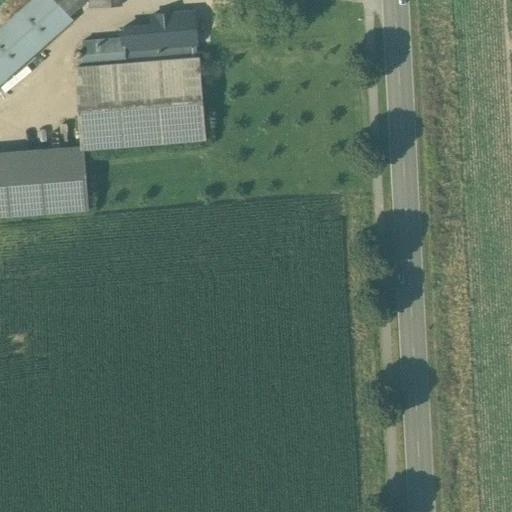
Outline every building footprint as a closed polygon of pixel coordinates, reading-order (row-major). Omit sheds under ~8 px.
[(67,15),(54,0),(28,0),(0,25),(0,84),(72,20),(67,15)] [(54,0),(67,15),(84,0),(88,0),(89,5),(122,4),(122,0),(54,0)] [(81,39),(83,63),(195,54),(192,10),(152,13),(153,22),(122,24),(122,36),(81,39)] [(76,63),(82,147),(208,137),(201,53),(195,54),(83,63),(76,63)] [(0,215),(86,210),(82,147),(0,151),(0,215)]
